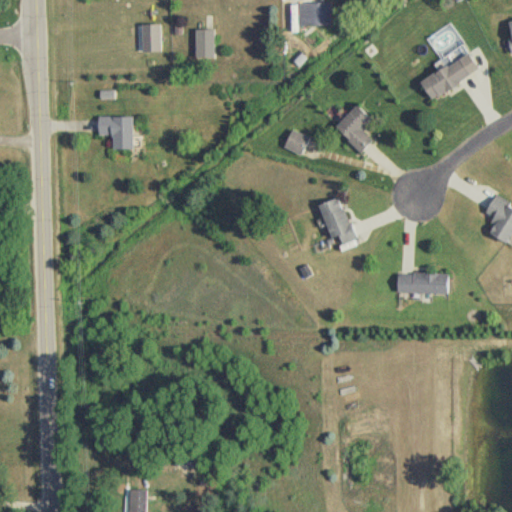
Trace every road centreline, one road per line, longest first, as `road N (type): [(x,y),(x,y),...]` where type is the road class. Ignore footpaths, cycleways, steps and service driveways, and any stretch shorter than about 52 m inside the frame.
road 1 (residential): [(37,0),(54,511)]
road 2 (residential): [(412,202),(511,121)]
